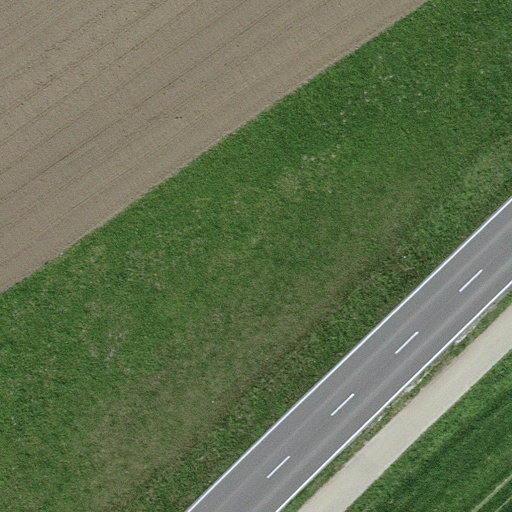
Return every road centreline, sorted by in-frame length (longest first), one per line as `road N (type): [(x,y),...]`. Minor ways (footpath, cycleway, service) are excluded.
road 1 (primary): [(231,511),(511,237)]
road 2 (track): [(317,511),(511,319)]
